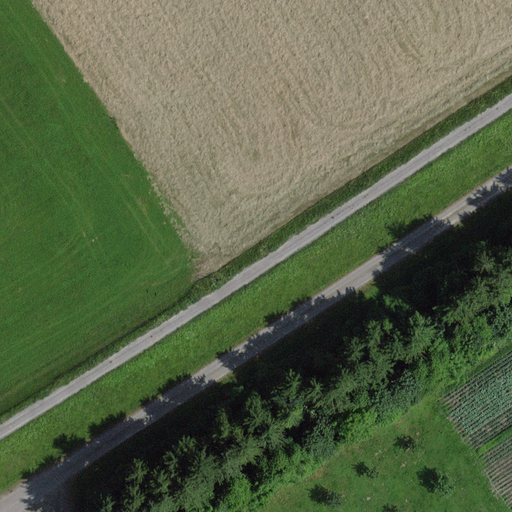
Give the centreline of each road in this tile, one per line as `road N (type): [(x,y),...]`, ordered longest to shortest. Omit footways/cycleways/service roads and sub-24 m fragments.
road 1 (track): [(511,101),(0,433)]
road 2 (track): [(511,180),(2,511)]
